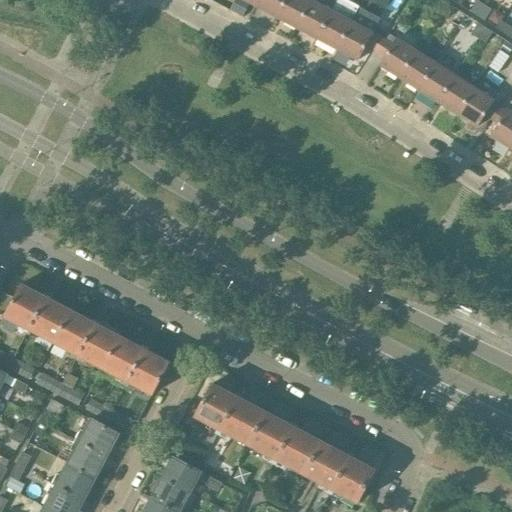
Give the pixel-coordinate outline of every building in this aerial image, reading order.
[(244,15),(250,2),(244,0),(238,0),(234,10),(244,15)] [(284,0),(259,0),(257,6),(276,16),(284,0)] [(284,0),(276,16),(297,27),(310,0),(284,0)] [(331,10),(311,0),(310,0),(297,27),(317,38),(331,10)] [(332,10),(317,38),(337,48),(351,22),(351,21),(359,7),(346,0),(338,0),(333,11),(332,10)] [(476,0),(470,11),(477,15),(484,4),(477,0),(476,0)] [(447,18),(454,7),(446,2),(439,13),(447,18)] [(492,9),(484,4),(477,15),(485,20),(492,9)] [(351,22),(337,48),(358,59),(367,43),(373,47),(380,37),(372,32),(380,18),(361,8),(354,22),(351,21),(351,22)] [(505,15),(495,9),(489,19),(498,25),(505,15)] [(511,26),(503,21),(498,28),(511,36),(511,26)] [(471,33),(478,38),(486,27),(478,22),(471,33)] [(486,43),(493,31),(486,27),(478,38),(486,43)] [(396,37),(391,44),(385,40),(378,50),(384,55),(379,64),(399,76),(415,50),(396,37)] [(500,49),(509,54),(511,49),(511,44),(506,41),(500,49)] [(509,56),(500,49),(489,66),(498,72),(509,56)] [(399,76),(419,89),(435,62),(415,50),(399,76)] [(435,62),(419,89),(437,100),(455,74),(435,62)] [(474,87),(455,74),(437,100),(457,113),(474,87)] [(485,113),(492,118),(499,107),(492,103),(494,99),(474,87),(457,113),(477,125),(485,113)] [(505,112),(499,107),(492,118),(498,122),(490,135),(510,148),(511,144),(511,112),(507,109),(505,112)] [(54,342),(72,309),(52,299),(53,297),(43,292),(42,294),(21,283),(4,316),(54,342)] [(54,342),(104,368),(121,335),(101,325),(102,323),(92,318),(91,320),(72,309),(54,342)] [(121,335),(104,368),(153,394),(170,361),(150,350),(151,349),(142,344),(141,345),(121,335)] [(0,349),(0,363),(9,368),(15,358),(0,349)] [(15,358),(9,368),(29,379),(35,368),(15,358)] [(64,383),(43,372),(37,383),(58,394),(64,383)] [(29,385),(17,379),(12,387),(24,393),(29,385)] [(195,416),(249,444),(267,411),(213,382),(195,416)] [(64,383),(58,394),(78,405),(84,394),(64,383)] [(113,409),(92,398),(86,408),(108,420),(113,409)] [(47,407),(40,420),(49,425),(56,412),(47,407)] [(113,409),(108,420),(128,430),(133,420),(113,409)] [(321,439),(267,411),(249,444),(303,473),(321,439)] [(82,430),(76,441),(107,457),(120,434),(92,419),(85,432),(82,430)] [(49,425),(40,420),(34,431),(43,436),(49,425)] [(13,430),(26,437),(31,429),(18,421),(13,430)] [(22,445),(26,437),(13,430),(9,438),(22,445)] [(376,468),(321,439),(303,473),(357,502),(376,468)] [(75,452),(68,464),(95,479),(107,457),(76,441),(71,450),(75,452)] [(22,453),(17,464),(25,469),(31,458),(22,453)] [(174,458),(163,478),(190,493),(201,472),(174,458)] [(0,474),(4,477),(9,469),(0,464),(0,474)] [(25,469),(17,464),(11,475),(20,480),(25,469)] [(84,501),(95,479),(68,464),(62,476),(59,474),(53,484),(84,501)] [(11,477),(7,486),(20,493),(25,484),(11,477)] [(219,491),(223,484),(210,477),(206,485),(219,491)] [(180,511),(190,493),(163,478),(152,499),(176,511),(180,511)] [(52,511),(77,511),(84,501),(53,484),(48,494),(52,495),(45,508),(52,511)] [(0,496),(0,511),(2,511),(8,501),(0,496)] [(176,511),(152,499),(145,511),(176,511)]
